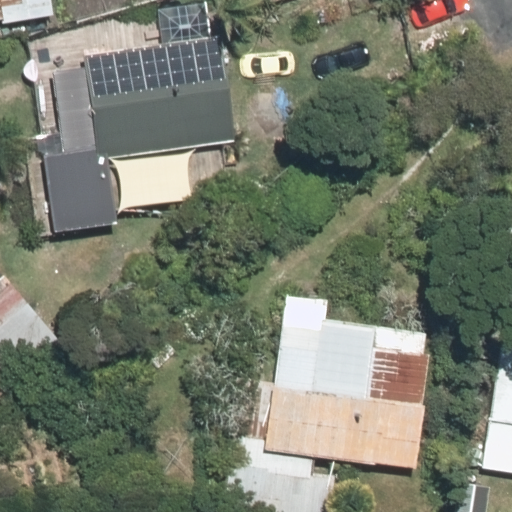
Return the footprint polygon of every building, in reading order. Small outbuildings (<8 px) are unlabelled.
[(211,30),(71,45),(84,152),(223,136),(211,30)] [(232,45),(236,75),(260,72),(255,42),(232,45)] [(0,382),(52,337),(0,276),(0,382)] [(405,464),(419,348),(413,347),(416,327),(315,315),(317,293),(274,288),(262,377),(228,373),(221,429),(255,434),(254,442),(405,464)] [(511,346),(491,343),(473,463),(510,469),(511,453),(511,346)]
